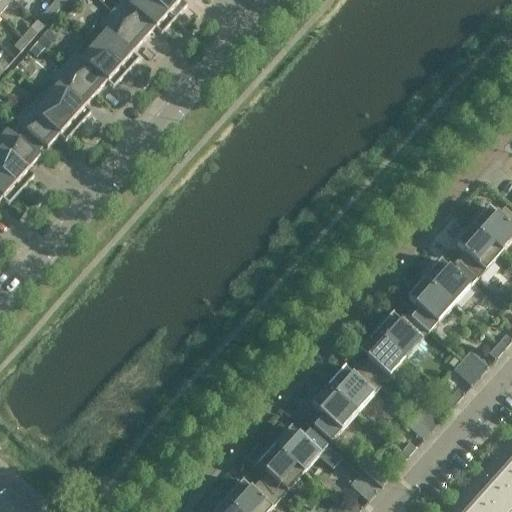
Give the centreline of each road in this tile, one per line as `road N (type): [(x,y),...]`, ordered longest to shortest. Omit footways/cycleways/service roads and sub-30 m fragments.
road 1 (tertiary): [(0,301),(270,0)]
road 2 (residential): [(387,511),(511,369)]
